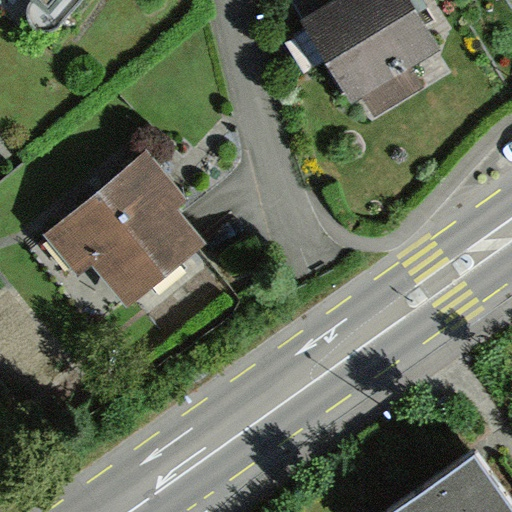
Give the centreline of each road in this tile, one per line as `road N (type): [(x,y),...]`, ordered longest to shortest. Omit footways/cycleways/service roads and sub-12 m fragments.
road 1 (secondary): [(511,230),(118,511)]
road 2 (residential): [(230,0),(262,122),(313,262)]
